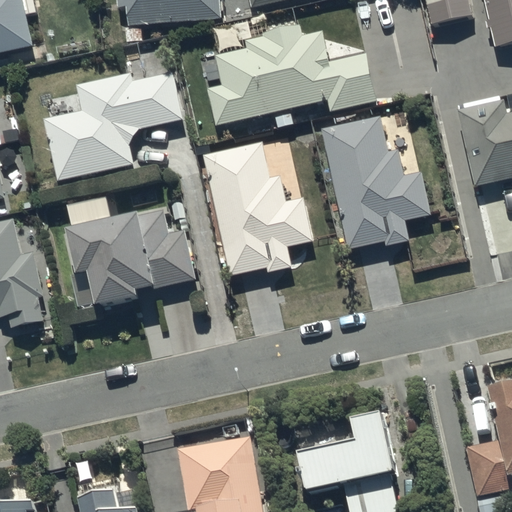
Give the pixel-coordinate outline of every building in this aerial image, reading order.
[(0,0),(0,55),(35,48),(29,19),(39,16),(36,0),(0,0)] [(115,0),(116,9),(126,9),(128,29),(222,23),(220,0),(115,0)] [(246,0),(249,10),(302,0),(246,0)] [(424,0),(430,28),(475,18),(471,0),(424,0)] [(511,0),(482,0),(488,24),(484,25),(486,32),(489,31),(494,50),(511,46),(511,0)] [(210,90),(217,126),(273,114),(276,130),(295,126),(292,110),(328,103),(330,114),(378,105),(369,56),(330,64),(323,33),(304,36),(302,29),(249,40),(251,52),(217,59),(223,88),(210,90)] [(42,122),(56,182),(136,167),(132,145),(139,134),(184,123),(173,75),(133,84),(132,76),(78,89),(84,112),(42,122)] [(504,102),(457,113),(474,190),(511,181),(511,113),(507,115),(504,102)] [(380,118),(321,131),(346,251),(383,243),(384,248),(412,242),(408,222),(430,218),(420,172),(403,175),(398,151),(388,154),(380,118)] [(263,144),(201,159),(230,279),(266,270),(268,276),(295,269),(290,249),(314,243),(303,199),(287,203),(281,178),(271,180),(263,144)] [(163,212),(64,235),(74,279),(88,276),(96,311),(136,301),(135,297),(197,282),(185,234),(169,238),(163,212)] [(14,218),(0,221),(0,318),(7,317),(10,329),(44,321),(39,297),(44,296),(33,251),(23,254),(14,218)] [(511,390),(489,395),(499,443),(467,450),(477,501),(511,494),(511,390)] [(355,445),(297,457),(305,496),(343,488),(348,511),(401,511),(382,418),(350,425),(355,445)] [(262,511),(251,439),(179,451),(177,452),(187,511),(262,511)] [(79,503),(80,506),(81,511),(141,511),(141,510),(131,511),(119,511),(117,496),(79,503)]
